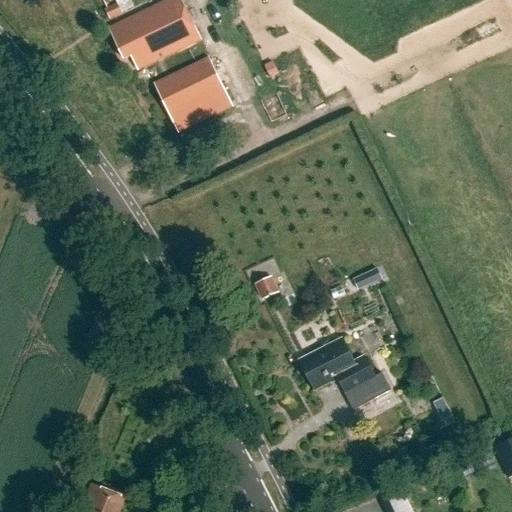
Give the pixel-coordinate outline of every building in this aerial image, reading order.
[(132,58),(139,72),(201,42),(180,0),(170,0),(109,30),(125,62),(132,58)] [(234,110),(209,60),(155,86),(180,137),(234,110)] [(274,277),(256,285),(263,300),(281,292),(274,277)] [(343,341),(300,363),(315,391),(338,379),(339,381),(344,379),(351,393),(376,380),(365,359),(354,364),(343,341)] [(511,439),(494,449),(509,480),(511,478),(511,439)] [(120,511),(125,499),(92,486),(80,511),(120,511)]
